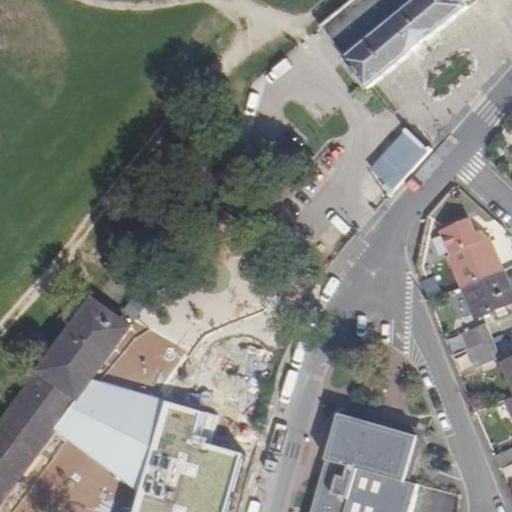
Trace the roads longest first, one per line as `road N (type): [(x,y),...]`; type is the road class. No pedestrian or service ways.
road 1 (residential): [(488,511),(409,317),(367,280)]
road 2 (residential): [(367,280),(304,379),(267,511)]
road 3 (residential): [(454,153),(367,280)]
